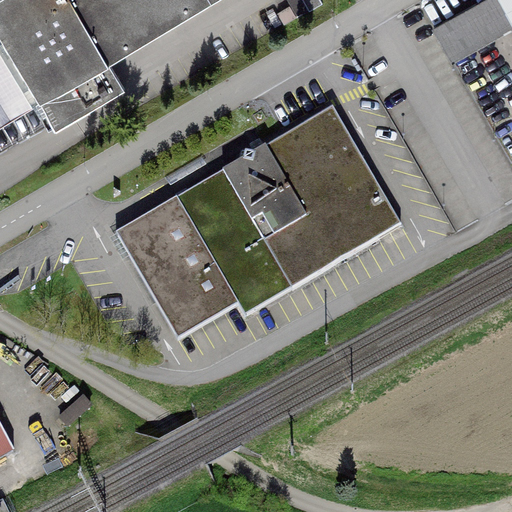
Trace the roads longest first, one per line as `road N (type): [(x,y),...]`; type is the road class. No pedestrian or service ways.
road 1 (residential): [(0,227),(394,0)]
road 2 (residential): [(0,316),(226,458),(338,511)]
road 3 (unknown): [(332,36),(452,250)]
road 4 (unknown): [(67,189),(196,391)]
road 5 (unknown): [(410,0),(511,176)]
